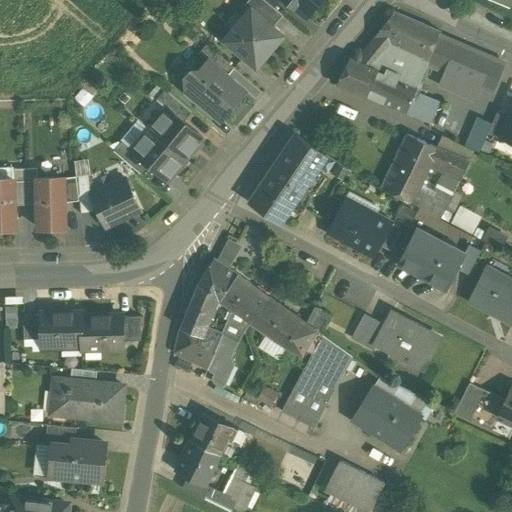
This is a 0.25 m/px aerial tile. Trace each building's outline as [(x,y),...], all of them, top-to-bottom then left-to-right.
[(273,8),(263,0),(248,0),(244,6),(250,11),(251,10),(272,28),(283,16),(273,8)] [(263,0),(273,8),(280,0),(263,0)] [(284,0),(305,17),(319,0),(284,0)] [(272,28),(251,10),(250,11),(225,41),(256,66),(281,36),(272,28)] [(438,32),(395,14),(381,31),(389,39),(388,44),(426,60),(437,35),(438,32)] [(381,31),(361,57),(374,62),(388,44),(389,39),(381,31)] [(504,63),(437,35),(426,60),(425,62),(445,71),(439,84),(475,99),(481,86),(492,91),(504,63)] [(388,44),(374,62),(370,68),(377,71),(415,87),(425,62),(426,60),(388,44)] [(233,69),(206,45),(198,55),(209,63),(226,78),(233,69)] [(359,56),(357,62),(350,59),(338,85),(366,97),(377,71),(370,68),(374,62),(361,57),(359,56)] [(226,78),(209,63),(197,77),(186,78),(187,90),(196,98),(193,102),(204,111),(207,107),(220,118),(242,92),(226,78)] [(415,87),(377,71),(366,97),(404,113),(411,95),(415,87)] [(192,113),(165,91),(156,101),(166,108),(167,108),(184,122),(192,113)] [(422,100),(411,95),(404,113),(415,117),(422,100)] [(435,102),(423,97),(422,100),(415,117),(427,122),(435,102)] [(184,122),(167,108),(166,108),(148,129),(185,160),(204,138),(184,122)] [(510,115),(498,110),(488,133),(500,139),(510,115)] [(511,110),(510,115),(500,139),(511,143),(511,110)] [(185,160),(148,129),(131,150),(130,151),(148,165),(167,182),(185,160)] [(326,155),(296,135),(251,203),(281,223),(290,208),(301,216),(326,178),(315,171),(326,155)] [(434,148),(406,135),(382,189),(415,205),(419,196),(421,192),(415,190),(427,161),(447,169),(453,157),(434,149),(434,148)] [(131,150),(122,142),(114,152),(140,174),(148,165),(130,151),(131,150)] [(467,162),(453,157),(447,169),(461,175),(465,167),(467,162)] [(444,208),(440,217),(464,229),(488,179),(465,167),(461,175),(453,190),(444,208)] [(25,169),(13,169),(13,179),(14,205),(26,205),(25,169)] [(37,169),(25,169),(26,205),(38,205),(37,179),(37,169)] [(89,175),(76,177),(79,201),(80,214),(93,212),(91,195),(89,175)] [(76,177),(63,179),(64,203),(79,201),(76,177)] [(122,178),(116,181),(115,184),(91,195),(105,227),(140,210),(131,190),(132,187),(129,181),(122,178)] [(13,179),(0,179),(0,229),(14,229),(14,205),(13,179)] [(63,179),(37,179),(38,205),(38,229),(64,228),(64,203),(63,179)] [(430,201),(419,196),(415,205),(425,210),(430,201)] [(346,199),(328,232),(374,257),(380,246),(392,223),(346,199)] [(444,208),(430,201),(425,210),(440,217),(444,208)] [(392,223),(380,246),(390,251),(402,229),(392,223)] [(486,225),(479,239),(485,242),(499,250),(507,236),(486,225)] [(443,242),(416,228),(397,263),(447,289),(458,269),(466,254),(465,254),(464,256),(442,245),(443,242)] [(480,251),(470,245),(465,254),(466,254),(458,269),(468,275),(480,251)] [(237,275),(214,259),(197,290),(214,299),(220,301),(237,275)] [(511,281),(510,285),(485,273),(488,267),(486,266),(469,300),(511,322),(511,281)] [(267,297),(237,275),(220,301),(232,309),(232,310),(245,319),(251,323),(267,297)] [(214,299),(197,290),(181,332),(175,353),(208,368),(219,341),(222,334),(221,334),(205,328),(214,299)] [(292,315),(267,297),(251,323),(276,340),(292,315)] [(332,318),(314,307),(305,324),(315,331),(323,335),(332,318)] [(232,310),(221,334),(222,334),(219,341),(232,347),(245,319),(232,310)] [(82,313),(42,314),(42,315),(43,339),(43,347),(83,345),(82,318),(82,313)] [(439,337),(392,313),(385,326),(376,344),(423,368),(439,337)] [(42,315),(23,315),(24,339),(43,339),(42,315)] [(305,324),(292,315),(276,340),(302,356),(305,350),(315,331),(305,324)] [(385,326),(364,315),(351,338),(373,349),(376,344),(385,326)] [(122,316),(82,318),(83,345),(83,350),(123,348),(123,341),(122,317),(122,316)] [(140,316),(122,317),(123,341),(141,340),(140,316)] [(352,358),(315,331),(305,350),(312,354),(282,412),(315,429),(352,358)] [(219,341),(208,368),(220,374),(232,347),(219,341)] [(97,371),(72,369),(71,380),(96,383),(97,371)] [(379,378),(357,413),(373,423),(390,397),(395,390),(397,387),(382,380),(379,378)] [(96,383),(71,380),(70,386),(55,385),(53,407),(80,409),(79,416),(121,420),(124,385),(96,383)] [(470,384),(455,413),(470,421),(484,391),(470,384)] [(412,393),(398,386),(397,387),(395,390),(409,398),(412,393)] [(511,386),(497,418),(511,425),(511,386)] [(409,398),(395,390),(390,397),(404,406),(409,398)] [(435,404),(412,393),(409,398),(404,406),(421,417),(420,418),(425,420),(435,404)] [(404,406),(390,397),(373,423),(368,431),(399,451),(420,418),(421,417),(404,406)] [(373,423),(357,413),(352,421),(368,431),(373,423)] [(238,430),(205,414),(191,441),(220,456),(226,442),(231,444),(238,430)] [(76,428),(49,425),(47,445),(53,446),(54,445),(71,447),(72,441),(75,441),(76,428)] [(71,447),(54,445),(53,446),(51,476),(102,480),(106,444),(75,441),(72,441),(71,447)] [(220,456),(191,441),(176,472),(188,478),(205,486),(205,485),(220,456)] [(280,472),(287,474),(292,459),(312,466),(316,455),(288,446),(280,472)] [(369,511),(384,484),(340,461),(325,490),(369,511)] [(238,465),(228,487),(240,493),(234,505),(245,510),(256,488),(245,482),(251,471),(238,465)] [(224,494),(205,485),(205,486),(188,478),(183,489),(230,511),(234,505),(240,493),(228,487),(224,494)] [(66,511),(67,503),(12,498),(10,511),(66,511)]
